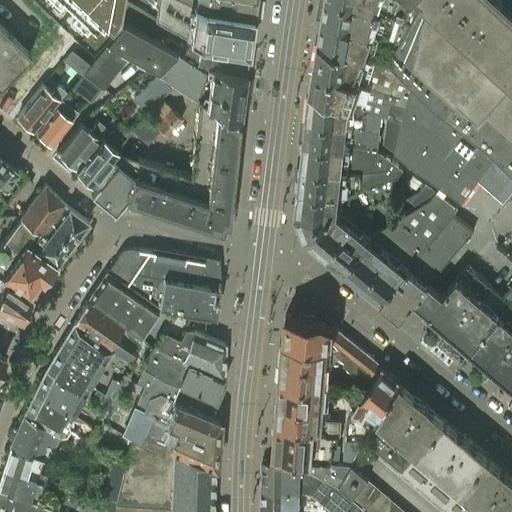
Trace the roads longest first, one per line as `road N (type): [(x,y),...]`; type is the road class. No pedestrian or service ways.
road 1 (residential): [(263,252),(308,264),(511,435)]
road 2 (residential): [(263,252),(239,511)]
road 3 (residential): [(295,0),(263,252)]
road 4 (residential): [(114,227),(0,120)]
road 5 (residential): [(114,227),(162,227),(263,252)]
road 6 (residential): [(26,340),(114,227)]
